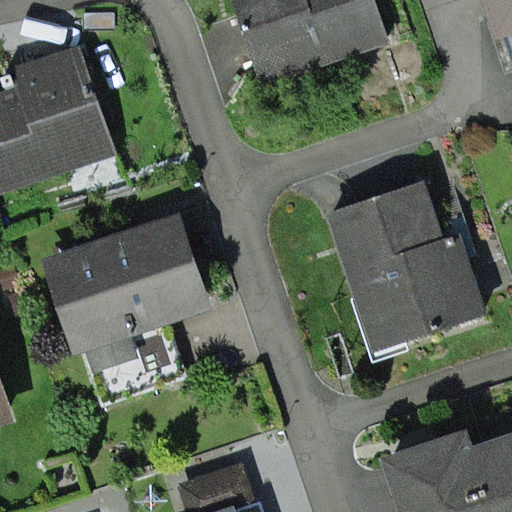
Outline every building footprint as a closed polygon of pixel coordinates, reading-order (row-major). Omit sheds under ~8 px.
[(234,0),(260,73),(308,57),(311,65),(388,38),(374,0),(234,0)] [(511,0),(488,0),(511,64),(511,63),(511,0)] [(9,95),(0,98),(0,189),(64,168),(60,157),(112,140),(82,52),(4,79),(9,95)] [(440,186),(321,225),(370,375),(489,336),(440,186)] [(173,224),(58,262),(105,404),(184,378),(164,318),(200,306),(173,224)] [(407,511),(488,511),(470,455),(464,438),(391,462),(407,511)] [(511,511),(511,440),(470,455),(488,511),(511,511)] [(192,511),(234,511),(253,506),(241,470),(185,488),(192,511)]
